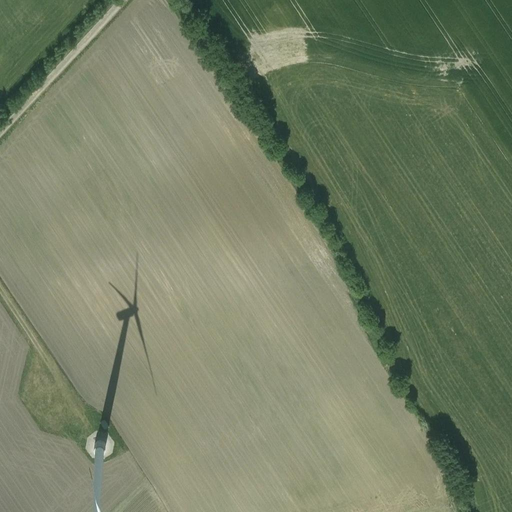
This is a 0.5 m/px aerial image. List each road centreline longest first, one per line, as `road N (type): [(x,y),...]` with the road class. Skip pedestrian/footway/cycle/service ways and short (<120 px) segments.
road 1 (unclassified): [(0,132),(121,0)]
road 2 (track): [(0,284),(95,428)]
